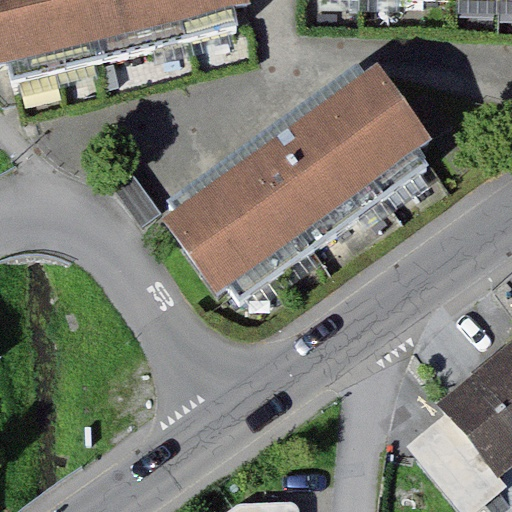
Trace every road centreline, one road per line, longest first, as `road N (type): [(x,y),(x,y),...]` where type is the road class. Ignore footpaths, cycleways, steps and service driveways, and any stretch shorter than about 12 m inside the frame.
road 1 (residential): [(0,235),(63,221),(106,239),(237,418)]
road 2 (residential): [(390,307),(364,511)]
road 3 (tertiary): [(390,307),(237,418)]
road 4 (tertiary): [(237,418),(109,511)]
road 5 (tertiary): [(511,228),(390,307)]
